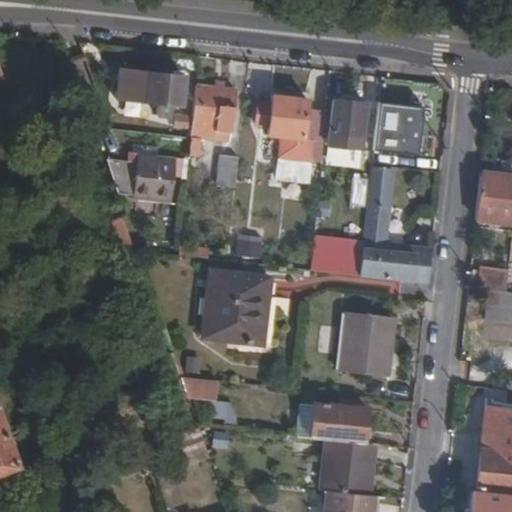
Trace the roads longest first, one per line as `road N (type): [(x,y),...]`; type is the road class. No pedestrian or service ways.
road 1 (residential): [(424,511),(474,59)]
road 2 (secondary): [(55,9),(474,59)]
